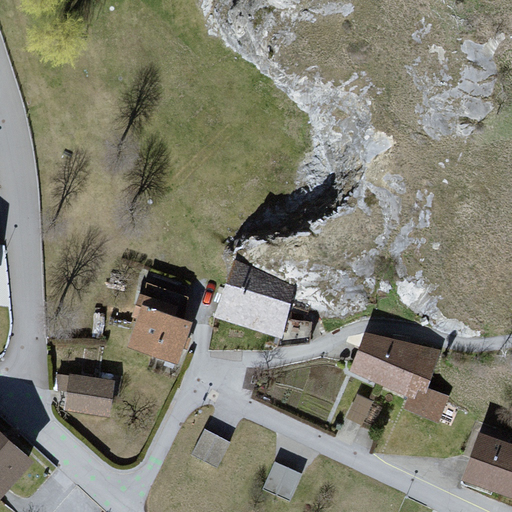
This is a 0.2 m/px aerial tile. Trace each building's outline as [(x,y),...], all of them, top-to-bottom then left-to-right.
[(252,93),(241,127),(267,134),(277,101),(252,93)] [(140,182),(167,212),(203,181),(178,153),(169,161),(166,159),(140,182)] [(207,178),(207,187),(236,188),(237,179),(207,178)] [(294,288),(235,261),(218,316),(280,335),(294,288)] [(190,324),(143,308),(130,346),(176,362),(190,324)] [(437,351),(366,334),(352,370),(409,396),(405,407),(437,420),(446,397),(425,389),(437,351)] [(112,382),(71,376),(66,409),(108,415),(112,382)] [(205,426),(193,452),(220,465),(232,438),(205,426)] [(0,491),(28,461),(0,435),(0,491)] [(511,446),(480,435),(465,479),(511,495),(511,446)] [(274,458),(265,488),(293,497),(303,467),(274,458)]
